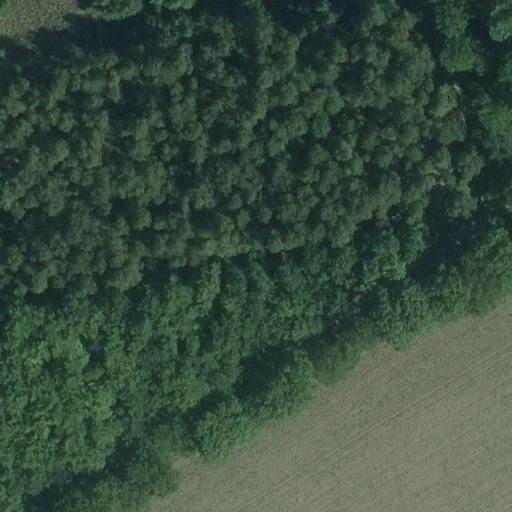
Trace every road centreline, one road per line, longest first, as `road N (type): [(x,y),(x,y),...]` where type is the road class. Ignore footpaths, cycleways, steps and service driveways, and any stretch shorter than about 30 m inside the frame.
road 1 (track): [(0,294),(511,207),(511,165),(432,0)]
road 2 (track): [(511,215),(21,511)]
